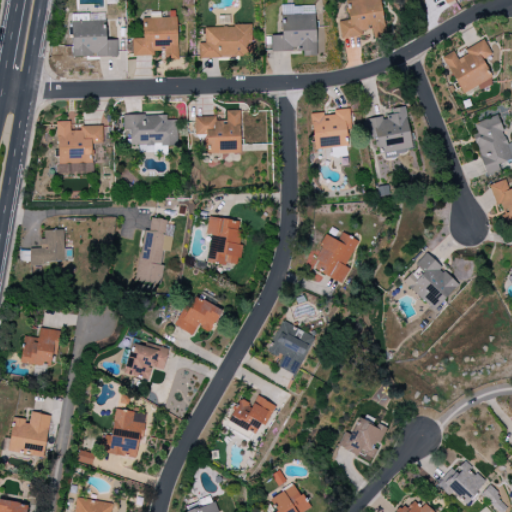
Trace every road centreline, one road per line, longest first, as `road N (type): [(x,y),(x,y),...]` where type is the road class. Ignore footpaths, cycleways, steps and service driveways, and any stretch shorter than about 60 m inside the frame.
road 1 (residential): [(1,94),(348,78),(511,2)]
road 2 (residential): [(288,84),(292,206),(277,283),(182,451),(161,511)]
road 3 (primary): [(0,234),(41,0)]
road 4 (residential): [(47,511),(93,321)]
road 5 (residential): [(412,52),(470,227)]
